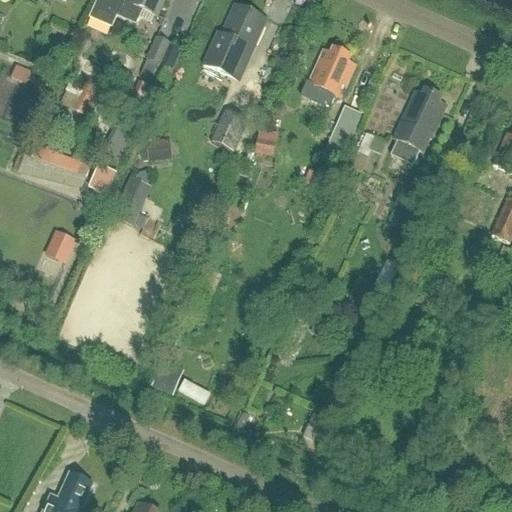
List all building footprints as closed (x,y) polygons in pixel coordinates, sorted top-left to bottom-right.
[(167,0),(100,0),(96,11),(137,27),(143,13),(159,20),(167,0)] [(238,85),(250,60),(264,29),(257,25),(259,20),(242,12),(235,9),(233,15),(220,45),(216,43),(204,70),(225,79),(238,85)] [(167,88),(183,53),(157,41),(147,63),(159,69),(154,82),(167,88)] [(321,120),(326,110),(324,109),(330,96),(341,101),(356,69),(348,65),(351,60),(333,52),(331,58),(324,54),(310,86),(308,85),(302,100),(304,100),(300,110),(321,120)] [(14,67),(8,80),(21,86),(27,73),(14,67)] [(142,87),(138,99),(152,105),(157,93),(142,87)] [(442,101),(425,93),(422,98),(415,95),(393,142),(396,144),(390,158),(412,169),(418,154),(422,156),(430,141),(432,142),(447,110),(440,106),(442,101)] [(338,173),(362,118),(345,111),(321,166),(338,173)] [(212,147),(232,156),(246,125),(226,116),(212,147)] [(256,134),(254,156),(270,158),(273,136),(256,134)] [(511,139),(507,138),(493,169),(511,177),(511,139)] [(100,169),(90,192),(105,199),(115,175),(100,169)] [(133,231),(151,191),(131,182),(113,222),(133,231)] [(423,229),(433,206),(403,193),(393,215),(423,229)] [(511,248),(511,245),(511,205),(507,203),(491,240),(511,248)] [(60,256),(68,260),(75,245),(57,237),(54,244),(64,248),(60,256)] [(174,398),(185,373),(163,364),(152,388),(174,398)] [(82,511),(94,488),(74,478),(62,502),(54,499),(47,511),(82,511)]
